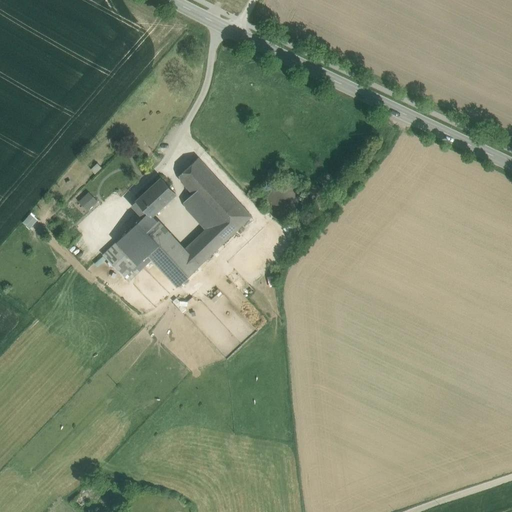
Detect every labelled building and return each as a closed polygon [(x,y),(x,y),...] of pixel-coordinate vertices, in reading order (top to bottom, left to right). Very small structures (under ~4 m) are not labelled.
[(183,254),(147,219),(119,246),(129,253),(137,246),(152,259),(181,288),(252,215),(196,160),(178,178),(181,184),(192,194),(217,218),(205,230),(186,250),(183,254)] [(161,180),(138,203),(151,216),(152,217),(175,194),(161,180)] [(301,209),(303,202),(301,195),(297,189),(291,186),(284,184),(277,186),(272,190),(268,196),(266,203),(268,210),(272,215),(278,219),(285,221),(292,219),(298,215),(301,209)] [(77,200),(86,210),(97,200),(88,191),(77,200)] [(217,218),(192,194),(184,202),(183,209),(205,230),(217,218)] [(152,217),(151,216),(147,219),(183,254),(186,250),(152,217)] [(137,246),(129,253),(119,246),(90,273),(141,314),(143,312),(152,303),(155,307),(170,294),(144,267),(152,259),(137,246)] [(152,303),(143,312),(147,315),(155,307),(152,303)]
